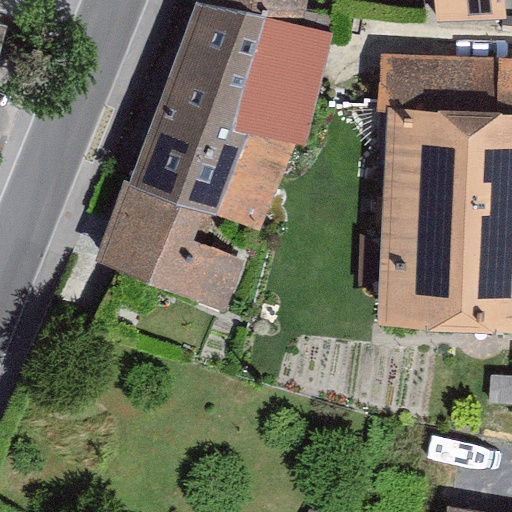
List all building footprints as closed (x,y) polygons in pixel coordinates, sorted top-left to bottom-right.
[(264,0),(197,0),(128,175),(211,207),(266,227),(297,136),(312,144),(337,14),(292,5),(264,0)] [(506,0),(420,0),(420,31),(506,33),(506,0)] [(0,114),(20,40),(0,34),(0,114)] [(511,71),(390,68),(381,341),(511,345),(511,71)] [(128,175),(97,256),(226,306),(246,256),(199,238),(211,207),(128,175)] [(450,511),(511,511),(453,500),(450,511)]
